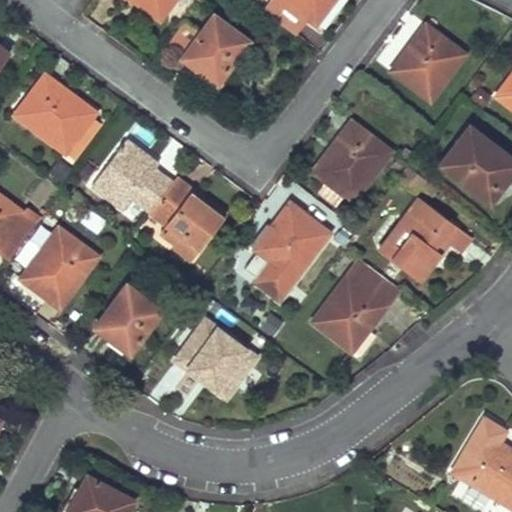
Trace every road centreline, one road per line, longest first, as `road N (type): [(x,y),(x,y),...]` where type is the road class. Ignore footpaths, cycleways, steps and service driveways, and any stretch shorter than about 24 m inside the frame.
road 1 (residential): [(18,0),(218,147),(245,153),(270,145),(288,127),(383,0)]
road 2 (residential): [(75,393),(157,452),(233,468),(276,461),(357,423),(478,324)]
road 3 (residential): [(8,511),(75,393)]
